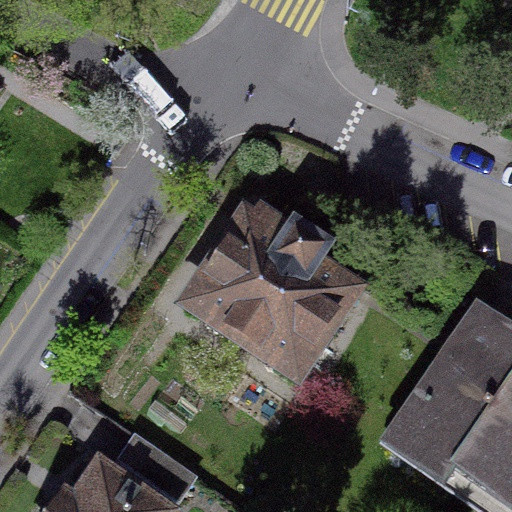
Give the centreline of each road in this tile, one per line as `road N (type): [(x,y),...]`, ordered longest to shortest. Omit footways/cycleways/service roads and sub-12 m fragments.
road 1 (residential): [(199,111),(0,404)]
road 2 (residential): [(232,69),(511,200)]
road 3 (residential): [(199,111),(0,9)]
